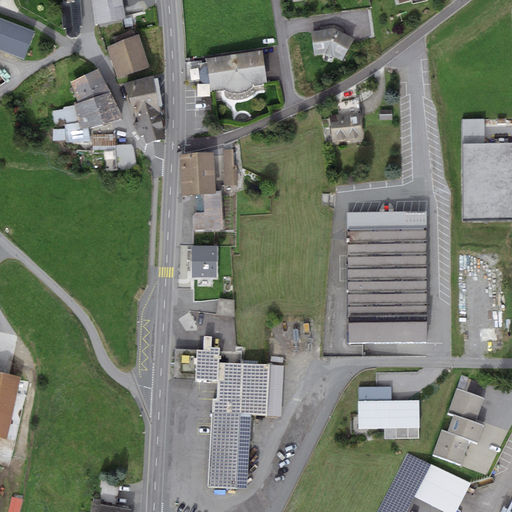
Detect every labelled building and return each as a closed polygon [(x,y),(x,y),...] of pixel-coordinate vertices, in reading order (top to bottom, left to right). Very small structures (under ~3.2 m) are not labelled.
[(62,3),(64,28),(66,28),(67,34),(71,37),(77,37),(80,33),(79,26),(82,26),(79,0),(74,1),(74,0),(66,0),(67,2),(62,3)] [(92,0),(96,24),(123,18),(120,0),(92,0)] [(32,33),(0,20),(0,47),(23,56),(32,33)] [(335,24),(320,26),(320,32),(313,33),(315,54),(326,53),(333,54),(341,59),(352,40),(343,35),(345,33),(343,28),(335,24)] [(147,66),(137,38),(134,39),(131,32),(115,38),(118,45),(110,48),(119,76),(147,66)] [(264,85),(260,55),(210,62),(211,66),(205,67),(201,69),(200,73),(200,78),(203,82),(208,84),(213,83),(214,91),(225,90),(228,92),(233,93),(239,94),(244,92),(249,90),(253,86),(264,85)] [(81,104),(109,95),(98,73),(74,84),(81,104)] [(147,142),(163,139),(161,128),(165,128),(162,116),(159,116),(157,111),(160,110),(160,106),(157,106),(152,79),(126,86),(136,114),(133,115),(136,123),(134,124),(141,137),(144,135),(147,142)] [(109,95),(81,104),(75,105),(76,109),(80,123),(80,124),(87,123),(90,122),(92,127),(121,118),(109,95)] [(68,111),(67,108),(53,111),(55,125),(66,124),(80,123),(76,109),(68,111)] [(361,138),(358,115),(342,117),(340,116),(331,117),(334,141),(361,138)] [(89,141),(87,123),(80,124),(80,123),(66,124),(68,141),(89,141)] [(64,138),(64,130),(54,130),(54,138),(64,138)] [(115,135),(93,135),(93,150),(104,149),(106,171),(137,167),(133,147),(115,148),(115,135)] [(511,143),(463,144),(463,221),(511,220),(511,143)] [(233,167),(232,150),(224,150),(225,185),(236,184),(235,166),(233,167)] [(214,191),(212,155),(182,157),(184,194),(205,193),(214,193),(214,191)] [(220,191),(214,191),(214,193),(205,193),(206,213),(196,214),(193,217),(194,229),(222,228),(220,191)] [(426,343),(425,214),(394,214),(394,209),(380,209),(380,214),(349,214),(349,239),(347,239),(347,241),(349,241),(350,343),(426,343)] [(216,276),(216,248),(194,248),(194,250),(188,250),(188,260),(193,260),(194,276),(216,276)] [(134,295),(139,299),(145,291),(140,287),(134,295)] [(234,315),(234,300),(219,298),(217,313),(234,315)] [(279,416),(282,366),(264,365),(241,364),(241,350),(236,350),(236,349),(219,348),(211,348),(212,337),(205,337),(204,351),(197,350),(196,379),(218,380),(217,399),(213,399),(212,413),(241,414),(279,416)] [(197,350),(175,349),(173,378),(196,379),(197,350)] [(19,379),(0,374),(0,382),(17,386),(19,379)] [(0,436),(6,437),(17,386),(0,382),(0,436)] [(391,386),(359,387),(359,416),(364,416),(364,426),(395,425),(395,427),(385,428),(385,438),(419,438),(419,401),(384,401),(384,397),(392,397),(391,386)] [(480,396),(458,388),(449,414),(454,416),(449,432),(443,430),(434,455),(460,464),(468,440),(476,443),(483,425),(471,421),(480,396)] [(241,414),(212,413),(208,487),(237,488),(238,470),(246,471),(248,444),(240,444),(241,414)] [(378,511),(406,511),(414,497),(430,466),(408,455),(378,511)] [(456,511),(470,485),(430,466),(414,497),(444,511),(456,511)] [(112,502),(116,482),(101,479),(100,486),(102,487),(100,500),(102,501),(112,502)] [(16,511),(20,499),(12,497),(8,511),(16,511)] [(100,500),(96,499),(92,511),(129,511),(130,511),(102,505),(102,501),(100,500)]
